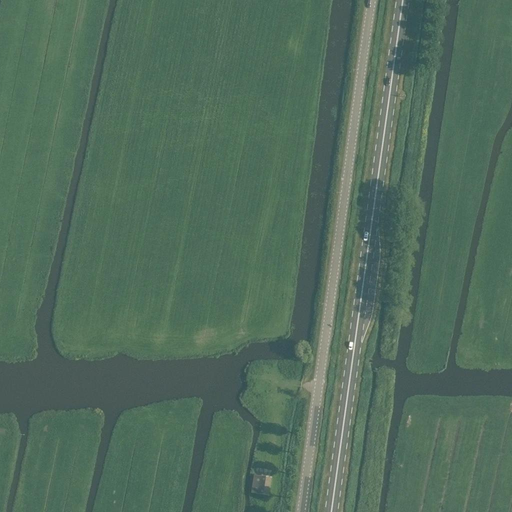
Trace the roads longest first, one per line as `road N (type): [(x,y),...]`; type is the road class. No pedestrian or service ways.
road 1 (primary): [(329,511),(400,0)]
road 2 (tertiary): [(299,511),(369,0)]
